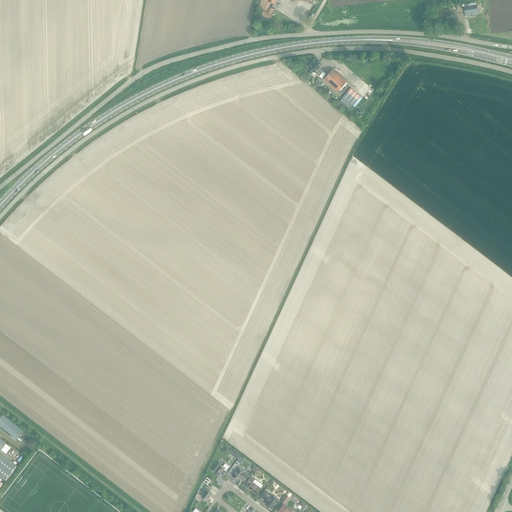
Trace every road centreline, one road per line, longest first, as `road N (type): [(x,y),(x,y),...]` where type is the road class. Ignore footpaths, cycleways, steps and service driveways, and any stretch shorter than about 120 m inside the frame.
road 1 (unclassified): [(0,216),(95,132),(227,69),(304,52),(379,48),(511,72)]
road 2 (unclassified): [(0,187),(142,74),(209,50),(376,32),(511,48)]
road 3 (primary): [(0,204),(98,120),(193,72),(293,45),(374,40)]
road 4 (primary): [(374,40),(511,63)]
road 5 (primary): [(511,57),(411,38),(374,40)]
